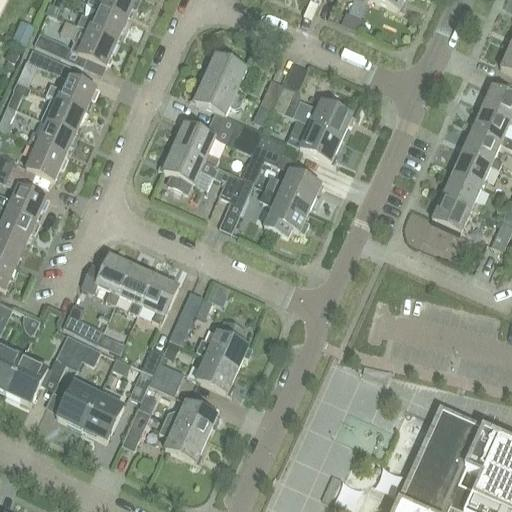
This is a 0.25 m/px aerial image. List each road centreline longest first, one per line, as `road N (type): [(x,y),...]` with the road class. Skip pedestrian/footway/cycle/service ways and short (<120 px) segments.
road 1 (residential): [(320,310),(419,89)]
road 2 (residential): [(320,310),(101,209)]
road 3 (residential): [(196,0),(419,89)]
road 4 (residential): [(101,209),(104,186),(196,0)]
road 5 (residential): [(238,511),(320,310)]
road 6 (residential): [(119,511),(0,454)]
